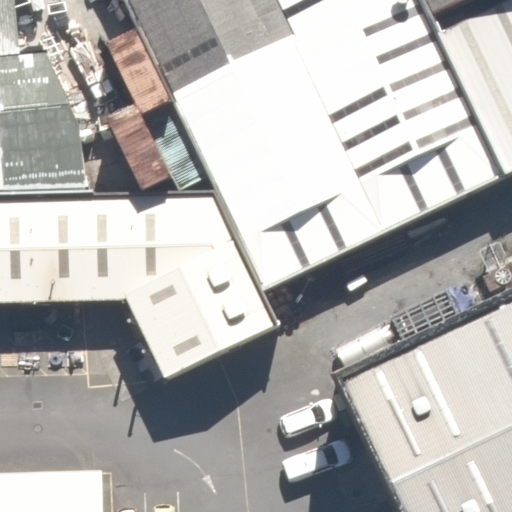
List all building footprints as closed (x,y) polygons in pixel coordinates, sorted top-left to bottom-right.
[(120,0),(268,303),(393,243),(274,0),(120,0)] [(274,0),(393,243),(501,190),(408,0),(274,0)] [(503,0),(408,0),(426,37),(503,0)] [(511,0),(503,0),(426,37),(501,190),(511,184),(511,0)] [(0,67),(0,209),(75,209),(62,62),(0,67)] [(75,209),(0,209),(0,315),(129,314),(168,392),(274,341),(204,208),(75,209)] [(511,511),(511,300),(340,383),(402,511),(511,511)] [(109,511),(109,471),(0,471),(0,511),(109,511)]
